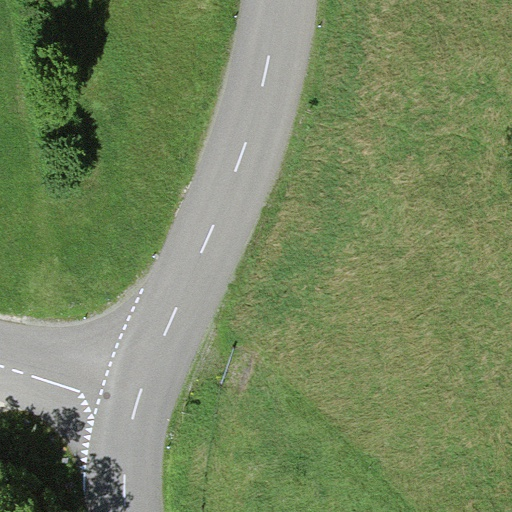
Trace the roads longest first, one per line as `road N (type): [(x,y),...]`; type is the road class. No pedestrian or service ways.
road 1 (tertiary): [(135,413),(241,166),(281,0)]
road 2 (tertiary): [(0,371),(135,413)]
